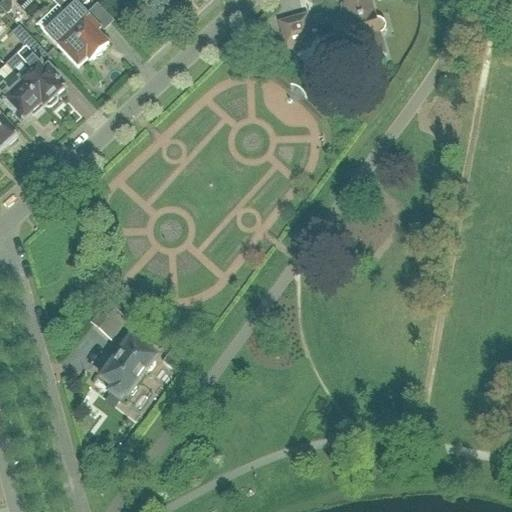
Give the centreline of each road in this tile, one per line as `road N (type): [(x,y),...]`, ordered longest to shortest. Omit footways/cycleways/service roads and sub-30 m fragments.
road 1 (residential): [(2,227),(249,0)]
road 2 (residential): [(79,511),(2,227)]
